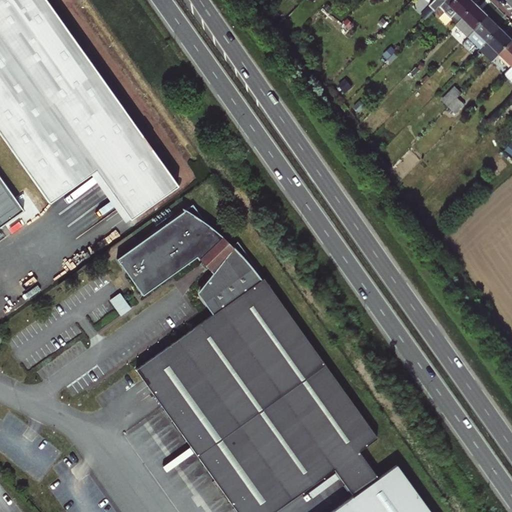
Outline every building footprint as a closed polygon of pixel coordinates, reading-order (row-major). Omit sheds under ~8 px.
[(0,0),(0,133),(51,203),(97,170),(132,219),(179,186),(47,0),(0,0)] [(415,0),(412,4),(427,19),(436,9),(426,0),(415,0)] [(449,0),(448,2),(459,13),(456,16),(462,23),(479,6),(473,0),(449,0)] [(462,23),(460,25),(473,37),(478,32),(492,18),(479,6),(462,23)] [(492,18),(478,32),(473,37),(485,49),(504,30),(492,18)] [(485,49),(484,50),(496,62),(503,55),(511,45),(511,37),(504,30),(485,49)] [(511,45),(503,55),(511,63),(511,45)] [(446,100),(453,107),(461,98),(454,92),(446,100)] [(453,107),(459,113),(468,105),(461,98),(453,107)] [(0,227),(24,210),(0,176),(0,227)] [(184,212),(116,260),(143,297),(197,259),(201,264),(199,266),(205,272),(208,271),(212,276),(202,288),(200,291),(200,295),(200,299),(212,316),(136,371),(236,511),(276,511),(334,471),(353,497),(379,479),(359,452),(379,439),(238,243),(229,254),(228,253),(229,251),(229,249),(229,247),(226,244),(223,244),(220,245),(219,243),(225,239),(214,230),(209,226),(207,225),(194,205),(186,210),(182,209),(184,212)] [(353,497),(333,511),(430,511),(397,466),(379,479),(353,497)]
